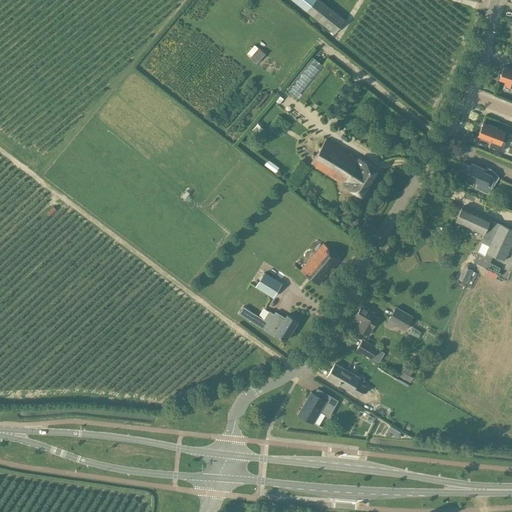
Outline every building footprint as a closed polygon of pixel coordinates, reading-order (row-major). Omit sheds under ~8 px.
[(292,0),(307,11),(334,33),(345,20),(320,0),(292,0)] [(256,44),(247,53),(258,63),(267,53),(256,44)] [(313,57),(287,90),(298,99),(324,66),(313,57)] [(511,69),(504,66),(499,78),(505,80),(505,82),(511,84),(511,69)] [(317,87),(318,101),(333,99),(331,86),(317,87)] [(492,140),(489,146),(502,151),(509,133),(483,123),(478,135),(492,140)] [(311,163),(344,183),(343,184),(349,188),(362,196),(378,169),(366,162),(359,158),(359,159),(326,139),(311,163)] [(463,163),(457,177),(465,180),(467,176),(478,181),(475,188),(488,194),(499,177),(498,175),(497,174),(495,172),(493,171),(492,170),(490,168),(487,167),(485,170),(484,169),(471,163),(471,164),(470,166),(463,163)] [(463,206),(456,221),(484,234),(482,238),(481,245),(478,253),(477,255),(474,262),(479,265),(486,268),(487,268),(493,256),(504,261),(511,243),(511,228),(499,223),(491,219),(463,206)] [(323,243),(300,270),(318,285),(341,258),(323,243)] [(264,272),(256,286),(273,297),(281,283),(264,272)] [(461,272),(458,279),(466,283),(467,283),(470,277),(461,272)] [(239,313),(246,317),(250,310),(244,306),(239,313)] [(355,317),(362,321),(357,328),(368,335),(373,328),(375,328),(377,324),(376,323),(379,318),(373,315),(374,313),(362,306),(355,317)] [(413,315),(396,306),(387,323),(390,318),(396,321),(395,323),(405,329),(413,315)] [(285,340),(294,327),(298,321),(287,314),(285,317),(276,311),(274,314),(269,310),(264,319),(269,322),(264,329),(275,336),(276,334),(285,340)] [(363,338),(356,349),(372,359),(379,348),(363,338)] [(335,363),(327,377),(360,396),(365,387),(363,386),(365,381),(335,363)] [(411,382),(414,376),(411,374),(414,369),(405,364),(399,376),(411,382)] [(299,413),(313,422),(320,411),(329,416),(338,401),(328,395),(325,400),(312,392),(306,401),(308,402),(300,414),(299,413)] [(390,425),(387,430),(395,434),(398,430),(390,425)]
